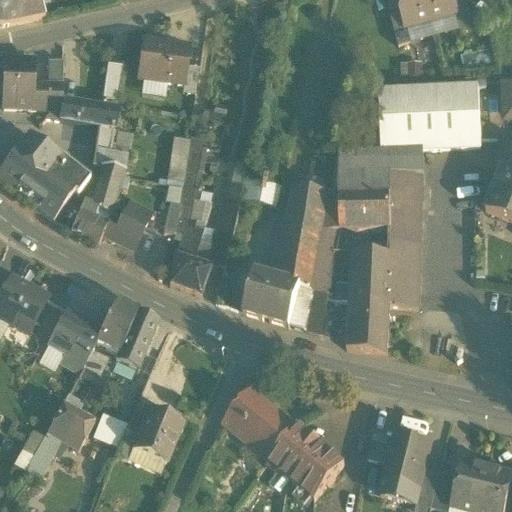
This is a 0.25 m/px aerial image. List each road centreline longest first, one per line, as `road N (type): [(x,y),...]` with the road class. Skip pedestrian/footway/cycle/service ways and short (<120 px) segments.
road 1 (secondary): [(493,408),(245,345),(12,230),(0,212)]
road 2 (residential): [(190,0),(0,45)]
road 3 (track): [(245,345),(174,511)]
